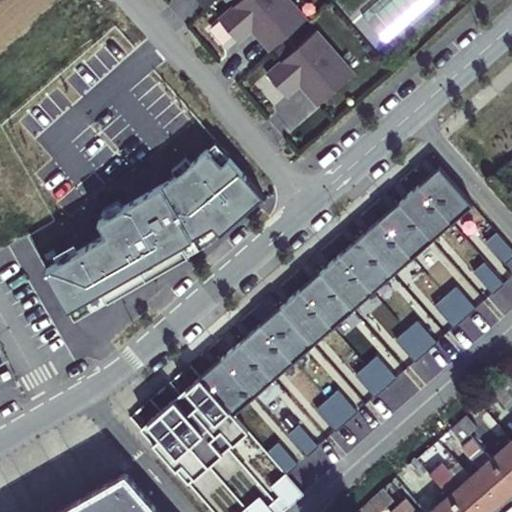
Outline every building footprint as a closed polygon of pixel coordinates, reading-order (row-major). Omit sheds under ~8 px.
[(238,40),(256,25),(262,33),(259,36),(271,49),(307,18),(291,0),(239,0),(219,18),(238,40)] [(373,0),(358,14),(385,43),(432,0),(373,0)] [(317,29),(267,73),(287,95),(304,80),(310,87),(307,90),(319,104),(355,73),(317,29)] [(106,232),(47,267),(70,307),(212,225),(218,234),(262,195),(216,140),(166,181),(97,217),(106,232)] [(472,203),(439,166),(200,377),(233,414),(472,203)] [(485,243),(504,265),(511,257),(511,248),(498,232),(485,243)] [(475,271),(493,293),(504,284),(485,262),(475,271)] [(435,306),(454,327),(477,307),(458,286),(435,306)] [(396,340),(415,361),(437,341),(418,320),(396,340)] [(356,375),(374,396),(397,377),(378,355),(356,375)] [(233,414),(200,377),(185,389),(189,393),(178,402),(175,398),(147,423),(150,427),(144,432),(188,483),(248,431),(233,414)] [(511,402),(511,381),(508,377),(493,390),(507,407),(511,402)] [(175,398),(178,402),(189,393),(185,389),(175,398)] [(336,430),(358,410),(339,389),(317,409),(336,430)] [(465,414),(451,427),(461,439),(475,426),(465,414)] [(150,427),(147,423),(140,428),(144,432),(150,427)] [(287,435),(306,456),(318,445),(300,424),(287,435)] [(388,511),(483,511),(511,487),(511,437),(490,457),(471,436),(460,446),(479,467),(459,484),(437,460),(434,463),(423,451),(395,476),(426,511),(418,511),(405,497),(388,511)] [(267,452),(285,473),(298,463),(279,442),(267,452)] [(159,511),(125,472),(54,511),(159,511)] [(303,494),(285,473),(272,485),(290,506),(303,494)] [(380,489),(367,501),(376,511),(389,501),(380,489)] [(280,495),(268,506),(273,511),(282,511),(290,506),(280,495)] [(273,511),(259,496),(240,511),(273,511)]
